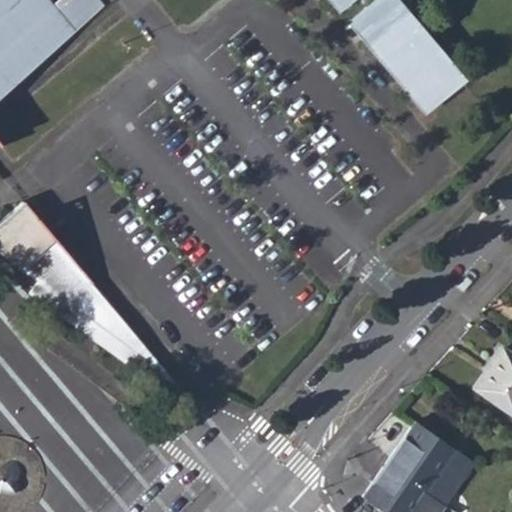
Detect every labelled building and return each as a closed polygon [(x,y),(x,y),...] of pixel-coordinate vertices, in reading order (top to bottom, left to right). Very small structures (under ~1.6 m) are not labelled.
[(0,0),(0,85),(70,28),(49,3),(46,0),(0,0)] [(101,0),(53,0),(49,3),(70,28),(102,1),(101,0)] [(372,0),(351,17),(395,70),(400,66),(405,71),(415,81),(425,88),(436,90),(447,88),(454,85),(462,78),(395,0),(372,0)] [(426,107),(454,85),(447,88),(436,90),(425,88),(415,81),(405,71),(400,66),(395,70),(426,107)] [(0,217),(0,252),(18,266),(51,237),(21,201),(0,217)] [(511,415),(511,352),(504,347),(486,374),(484,372),(472,388),(511,415)] [(461,452),(415,420),(362,496),(361,497),(382,511),(411,511),(412,511),(438,511),(474,461),(461,452)]
